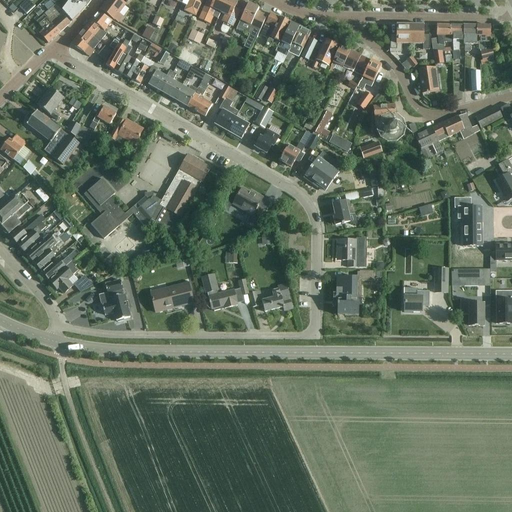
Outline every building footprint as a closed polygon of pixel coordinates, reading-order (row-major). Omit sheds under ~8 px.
[(53,0),(52,1),(62,12),(70,0),(53,0)] [(88,5),(91,0),(70,0),(62,12),(72,22),(79,15),(86,8),(88,5)] [(118,0),(107,0),(100,10),(114,20),(118,23),(122,17),(118,14),(125,5),(118,0)] [(190,8),(188,13),(195,16),(202,0),(183,0),(182,4),(190,8)] [(216,11),(220,13),(226,0),(207,0),(201,13),(212,18),(216,11)] [(226,0),(220,13),(225,15),(221,22),(224,24),(222,28),(221,30),(221,31),(221,32),(222,33),(225,35),(226,35),(227,34),(228,33),(231,27),(232,27),(240,11),(234,9),(238,1),(235,0),(226,0)] [(240,21),(236,29),(246,33),(249,35),(256,38),(256,39),(266,18),(257,13),(259,9),(258,8),(258,9),(248,4),(240,21)] [(98,13),(91,22),(102,31),(104,32),(112,22),(98,13)] [(270,14),(263,29),(271,33),(269,37),(265,46),(270,48),(274,39),(280,42),(289,23),(288,23),(288,21),(283,19),(282,20),(270,14)] [(46,18),(48,20),(60,33),(70,24),(63,16),(58,20),(53,15),(48,20),(46,18)] [(152,24),(160,28),(163,21),(155,17),(152,24)] [(42,31),(39,34),(47,43),(48,44),(60,33),(48,20),(39,28),(42,31)] [(91,22),(84,30),(96,39),(100,42),(107,34),(104,32),(102,31),(91,22)] [(280,42),(275,52),(279,54),(286,57),(286,58),(289,53),(291,49),(289,48),(291,44),(299,28),(289,23),(280,42)] [(410,45),(410,26),(396,25),(396,35),(391,35),(391,34),(390,34),(390,53),(401,53),(401,45),(410,45)] [(209,41),(214,32),(202,26),(197,35),(209,41)] [(423,26),(410,26),(410,45),(423,45),(422,50),(429,50),(429,35),(429,36),(423,36),(423,26)] [(450,37),(450,26),(436,26),(436,36),(437,36),(438,45),(444,46),(443,43),(452,43),(453,37),(450,37)] [(463,41),(463,27),(450,26),(450,37),(453,37),(452,43),(452,45),(453,45),(453,52),(459,51),(459,41),(463,41)] [(477,27),(463,27),(463,41),(463,45),(464,45),(464,52),(470,52),(470,45),(478,45),(478,42),(478,37),(477,37),(477,27)] [(489,27),(477,27),(477,37),(478,37),(478,42),(478,45),(479,51),(482,61),(493,58),(491,50),(485,51),(486,47),(484,47),(484,43),(490,43),(490,27),(489,27)] [(286,57),(284,60),(288,62),(292,55),(294,51),(300,54),(302,49),(303,49),(310,33),(299,28),(291,44),(289,48),(291,49),(289,53),(286,58),(286,57)] [(139,29),(136,36),(146,41),(149,34),(139,29)] [(84,30),(77,39),(93,51),(94,49),(100,42),(96,39),(84,30)] [(235,42),(239,34),(234,32),(231,40),(235,42)] [(217,36),(216,43),(225,45),(227,38),(217,36)] [(93,51),(77,39),(71,46),(85,55),(89,58),(94,52),(93,51)] [(338,46),(337,46),(336,43),(333,42),(330,43),(325,40),(324,40),(318,54),(312,52),(317,43),(310,39),(301,58),(308,61),(314,63),(312,68),(315,69),(319,62),(328,67),(338,46)] [(178,40),(176,48),(183,50),(186,42),(178,40)] [(105,66),(113,71),(127,47),(129,43),(125,41),(121,47),(117,45),(114,51),(105,66)] [(114,51),(117,45),(118,43),(114,41),(109,48),(114,51)] [(157,47),(165,55),(170,49),(162,41),(157,47)] [(145,53),(148,47),(141,43),(138,49),(145,53)] [(161,51),(151,45),(148,51),(154,54),(152,58),(156,60),(161,51)] [(110,52),(103,47),(100,51),(106,57),(110,52)] [(114,71),(122,76),(132,60),(126,56),(127,55),(128,55),(131,50),(128,47),(114,71)] [(340,73),(343,68),(350,52),(340,47),(330,68),(330,67),(326,77),(332,80),(334,75),(334,73),(335,70),(340,73)] [(343,68),(340,73),(343,74),(345,70),(352,73),(353,72),(355,73),(362,77),(363,75),(370,62),(360,57),(350,52),(343,68)] [(441,52),(433,53),(435,65),(443,64),(441,52)] [(452,53),(453,60),(460,60),(459,52),(452,53)] [(421,65),(426,63),(421,54),(416,56),(421,65)] [(122,76),(131,81),(144,58),(138,55),(135,62),(132,60),(122,76)] [(418,65),(411,57),(406,62),(412,70),(418,65)] [(144,82),(150,71),(154,64),(144,58),(131,81),(140,86),(142,81),(144,82)] [(367,92),(361,99),(368,105),(379,90),(372,85),(373,83),(380,67),(370,62),(363,75),(369,79),(368,81),(364,91),(367,92)] [(205,74),(217,80),(220,74),(208,67),(205,74)] [(481,89),(490,88),(489,67),(480,68),(481,89)] [(153,68),(151,71),(150,71),(144,82),(146,80),(151,83),(149,86),(161,93),(172,74),(169,72),(166,78),(156,73),(157,70),(153,68)] [(192,68),(187,78),(190,81),(196,70),(192,68)] [(439,92),(435,68),(418,70),(422,95),(439,92)] [(470,73),(471,93),(481,92),(480,72),(470,73)] [(161,93),(174,101),(182,87),(172,82),(176,76),(172,74),(161,93)] [(362,88),(366,83),(359,79),(355,84),(362,88)] [(174,101),(187,108),(197,91),(189,87),(187,91),(185,89),(188,83),(185,81),(182,87),(174,101)] [(348,87),(355,90),(357,86),(350,82),(348,87)] [(215,125),(228,133),(237,117),(239,113),(230,108),(233,103),(230,101),(232,97),(229,95),(231,90),(225,87),(219,98),(224,101),(221,108),(224,110),(215,125)] [(51,89),(37,106),(57,121),(60,117),(53,112),(63,99),(51,89)] [(198,89),(197,91),(187,108),(205,118),(212,106),(198,98),(200,96),(202,97),(204,92),(198,89)] [(270,90),(264,100),(271,104),(277,94),(270,90)] [(259,91),(255,98),(261,102),(265,94),(259,91)] [(511,112),(508,105),(499,109),(506,122),(511,120),(511,122),(511,112)] [(395,117),(394,106),(374,108),(376,131),(383,130),(385,133),(387,135),(390,136),(394,136),(397,134),(399,131),(399,128),(398,124),(396,122),(393,120),(389,120),(389,117),(395,117)] [(97,115),(89,128),(94,131),(100,120),(110,126),(116,115),(104,108),(99,116),(97,115)] [(255,124),(260,127),(268,111),(263,108),(255,124)] [(496,108),(491,111),(496,121),(502,118),(496,108)] [(264,129),(268,123),(273,113),(268,111),(260,127),(264,129)] [(496,121),(491,111),(485,113),(491,124),(496,121)] [(37,112),(27,125),(51,143),(44,151),(52,158),(63,166),(79,145),(69,137),(61,131),(37,112)] [(325,113),(313,135),(326,142),(331,134),(325,131),(332,116),(325,113)] [(485,113),(480,116),(485,127),(491,124),(485,113)] [(458,117),(454,119),(451,120),(432,129),(438,142),(448,137),(461,131),(464,139),(479,132),(477,127),(477,126),(472,129),(472,128),(472,129),(465,116),(465,115),(458,118),(458,117)] [(480,116),(475,119),(480,129),(485,127),(480,116)] [(244,121),(237,117),(228,133),(241,141),(249,127),(243,123),(244,121)] [(120,119),(109,139),(106,144),(111,147),(114,142),(121,145),(124,140),(134,145),(143,130),(126,121),(125,123),(120,119)] [(92,134),(81,128),(71,123),(66,132),(75,137),(74,139),(86,145),(92,134)] [(304,128),(312,132),(314,128),(306,123),(304,128)] [(414,124),(408,127),(413,137),(415,137),(418,135),(414,124)] [(260,138),(254,148),(266,155),(271,147),(273,148),(279,138),(278,138),(281,133),(271,127),(268,132),(267,131),(262,139),(260,138)] [(418,135),(415,137),(421,151),(426,160),(432,157),(427,148),(432,145),(436,154),(443,151),(438,142),(432,129),(418,135)] [(4,146),(0,151),(13,161),(20,166),(24,160),(17,156),(26,144),(16,136),(11,142),(9,140),(8,141),(6,141),(4,144),(4,146)] [(320,140),(314,136),(306,149),(313,152),(320,140)] [(333,137),(329,145),(347,154),(352,146),(333,137)] [(381,154),(377,143),(362,148),(366,159),(381,154)] [(280,163),(279,165),(284,168),(285,165),(291,169),(295,161),(299,164),(303,156),(301,154),(305,147),(299,144),(295,151),(288,147),(284,145),(280,152),(284,154),(279,162),(280,163)] [(319,188),(326,192),(343,168),(322,153),(303,180),(318,190),(319,188)] [(110,198),(115,194),(102,180),(84,195),(102,216),(91,225),(103,240),(133,215),(144,227),(147,223),(148,224),(154,223),(170,233),(170,234),(179,218),(180,219),(197,190),(197,189),(201,182),(202,183),(210,169),(196,161),(197,159),(192,156),(191,158),(187,156),(179,170),(161,202),(153,197),(153,195),(144,196),(145,198),(125,215),(110,198)] [(39,157),(33,164),(42,171),(47,163),(39,157)] [(35,171),(27,164),(23,169),(30,177),(35,171)] [(487,180),(498,174),(496,169),(484,175),(487,180)] [(511,180),(509,175),(495,182),(507,202),(511,199),(511,180)] [(238,197),(233,205),(250,215),(246,224),(253,228),(264,210),(258,207),(262,198),(256,195),(255,196),(242,189),(237,197),(238,197)] [(359,200),(373,197),(371,190),(357,193),(359,200)] [(0,225),(1,227),(27,204),(29,203),(20,193),(11,201),(0,210),(0,225)] [(0,210),(11,201),(6,195),(3,197),(0,193),(0,210)] [(471,200),(455,200),(455,209),(458,209),(458,220),(463,220),(463,248),(482,248),(482,208),(471,208),(471,200)] [(335,226),(350,223),(350,225),(356,224),(354,214),(352,214),(349,201),(333,205),(335,217),(333,218),(335,226)] [(31,209),(27,204),(1,227),(4,229),(3,232),(5,234),(8,234),(9,235),(20,225),(17,221),(31,209)] [(10,237),(17,245),(42,223),(45,221),(41,216),(24,231),(20,228),(10,237)] [(42,223),(17,245),(25,253),(35,244),(33,242),(42,234),(40,232),(45,228),(42,223)] [(271,231),(270,242),(280,243),(281,231),(271,231)] [(26,255),(33,263),(52,246),(60,240),(55,234),(51,238),(49,235),(26,255)] [(52,246),(33,263),(41,271),(51,263),(50,261),(55,257),(53,254),(70,239),(66,234),(60,240),(52,246)] [(346,241),(337,241),(337,255),(337,261),(342,261),(347,261),(347,268),(365,268),(366,239),(356,239),(356,241),(346,241)] [(511,245),(495,245),(496,262),(511,261),(511,245)] [(52,264),(42,273),(49,281),(79,255),(75,251),(61,263),(59,261),(54,266),(52,264)] [(448,252),(426,252),(425,268),(447,269),(448,252)] [(104,261),(110,268),(115,264),(118,261),(112,254),(105,260),(104,261)] [(72,287),(67,281),(77,272),(74,268),(77,265),(73,260),(68,264),(49,281),(57,290),(59,288),(64,294),(72,287)] [(434,294),(447,294),(447,270),(435,269),(434,294)] [(451,271),(451,285),(457,285),(457,287),(483,287),(483,270),(451,271)] [(373,282),(374,278),(381,278),(382,273),(359,272),(359,279),(336,278),(335,300),(337,300),(336,315),(343,315),(343,316),(358,317),(358,299),(360,299),(361,282),(373,282)] [(80,293),(93,286),(84,276),(73,285),(80,293)] [(233,291),(218,295),(217,291),(218,291),(214,276),(201,279),(205,294),(207,294),(209,299),(204,303),(209,310),(211,309),(212,310),(213,310),(214,312),(220,310),(220,308),(224,307),(224,309),(237,306),(233,291)] [(108,294),(109,299),(110,303),(102,306),(105,316),(114,314),(116,322),(117,321),(118,323),(124,321),(123,320),(130,318),(124,295),(123,295),(122,291),(123,290),(120,281),(105,285),(107,294),(108,294)] [(245,281),(238,283),(241,296),(248,294),(245,281)] [(188,284),(151,293),(156,313),(193,304),(188,284)] [(274,298),(262,302),(264,313),(283,308),(283,309),(284,312),(293,309),(291,302),(289,295),(286,285),(277,287),(279,292),(272,294),(274,298)] [(428,308),(429,293),(417,292),(417,290),(403,289),(403,305),(404,305),(404,313),(421,314),(421,308),(428,308)] [(255,292),(249,294),(252,308),(259,307),(255,292)] [(507,302),(496,302),(496,326),(511,326),(511,294),(507,294),(507,302)] [(470,301),(460,301),(460,316),(469,316),(469,327),(483,327),(483,305),(470,305),(470,301)]
